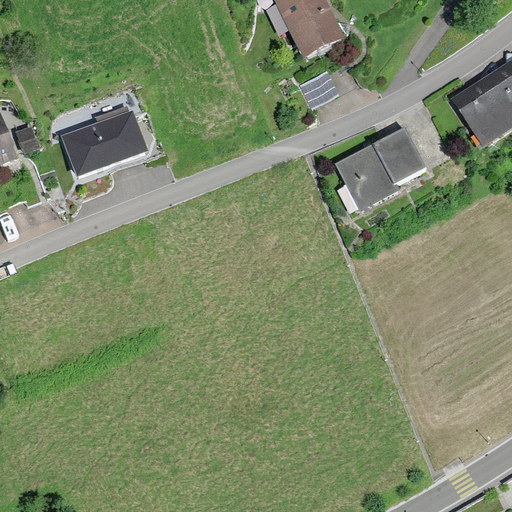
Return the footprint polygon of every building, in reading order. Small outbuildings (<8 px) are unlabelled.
[(325,0),(275,0),(304,61),(345,42),(325,0)] [(511,61),(475,85),(451,101),(483,150),(511,131),(511,61)] [(328,73),(300,86),(312,111),(340,97),(328,73)] [(137,115),(152,159),(166,155),(151,110),(137,115)] [(149,155),(133,112),(62,138),(77,181),(114,168),(149,155)] [(0,115),(0,167),(18,161),(2,115),(0,115)] [(32,127),(17,133),(26,156),(41,150),(32,127)] [(368,149),(336,166),(360,213),(400,193),(396,185),(426,170),(406,130),(368,149)]
